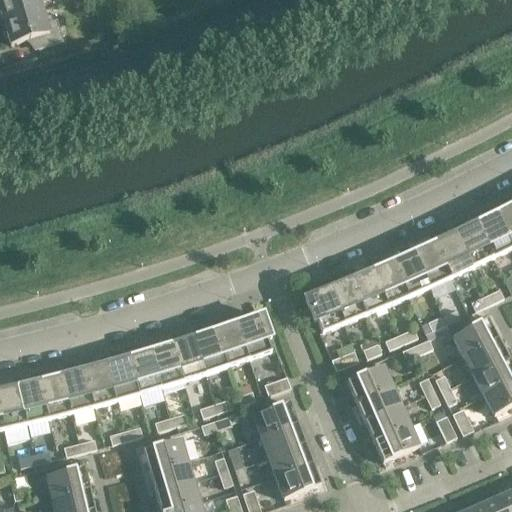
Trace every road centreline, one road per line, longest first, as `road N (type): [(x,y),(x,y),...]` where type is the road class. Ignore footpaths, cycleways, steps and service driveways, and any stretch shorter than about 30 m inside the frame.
road 1 (residential): [(267,273),(90,331),(0,351)]
road 2 (residential): [(511,154),(267,273)]
road 3 (residential): [(364,511),(267,273)]
road 4 (residential): [(364,511),(511,449)]
